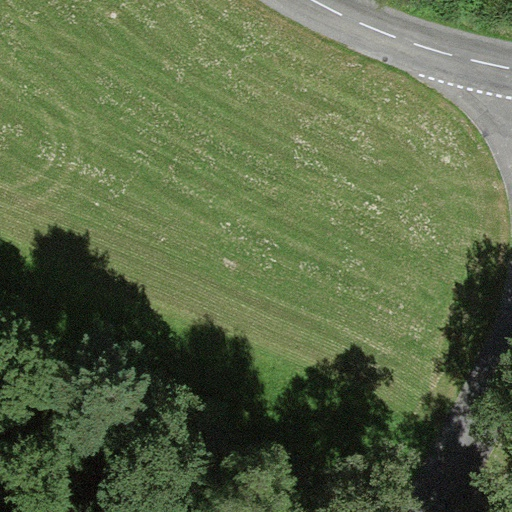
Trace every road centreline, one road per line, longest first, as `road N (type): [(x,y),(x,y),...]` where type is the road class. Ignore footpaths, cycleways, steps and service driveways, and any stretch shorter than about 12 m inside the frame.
road 1 (tertiary): [(299,0),(453,64),(511,71)]
road 2 (tertiary): [(421,511),(511,337)]
